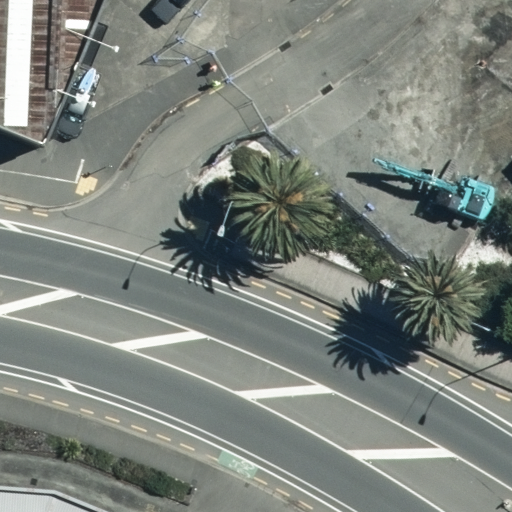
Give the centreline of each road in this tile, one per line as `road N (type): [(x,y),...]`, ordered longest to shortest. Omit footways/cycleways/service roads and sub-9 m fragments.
road 1 (trunk): [(244,378),(460,430),(511,462)]
road 2 (trunk): [(0,300),(164,340),(244,378)]
road 3 (trunk): [(406,511),(244,378)]
